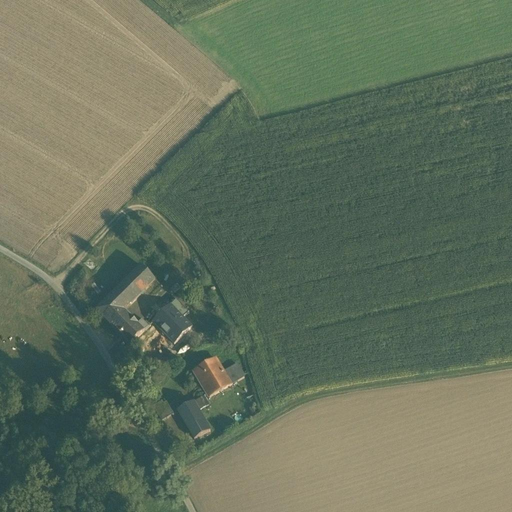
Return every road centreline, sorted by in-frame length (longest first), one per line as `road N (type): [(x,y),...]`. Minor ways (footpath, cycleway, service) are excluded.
road 1 (track): [(168,472),(295,396),(511,367)]
road 2 (unclassified): [(189,511),(104,353),(55,286),(0,254)]
road 3 (track): [(0,410),(45,407),(140,420)]
